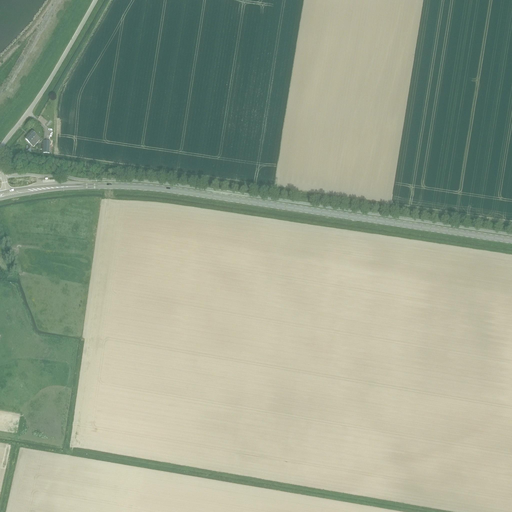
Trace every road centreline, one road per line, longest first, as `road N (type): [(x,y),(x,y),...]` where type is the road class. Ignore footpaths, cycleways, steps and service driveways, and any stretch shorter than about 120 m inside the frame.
road 1 (primary): [(511,240),(194,193)]
road 2 (primary): [(6,194),(109,185),(194,193)]
road 3 (unclassified): [(0,154),(96,0)]
